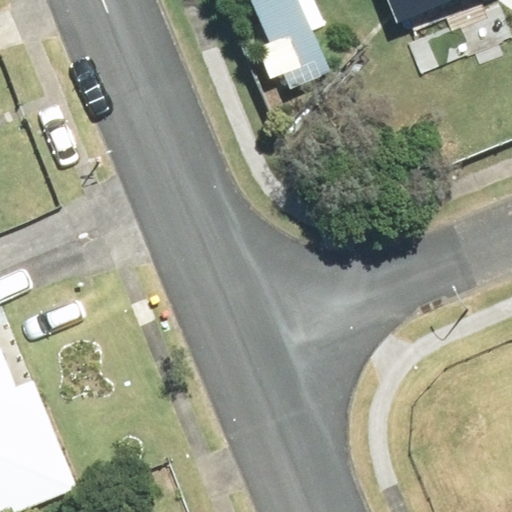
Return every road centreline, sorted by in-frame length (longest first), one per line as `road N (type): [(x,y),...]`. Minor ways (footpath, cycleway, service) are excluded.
road 1 (residential): [(106,0),(243,337)]
road 2 (residential): [(511,227),(243,337)]
road 3 (residential): [(243,337),(315,511)]
